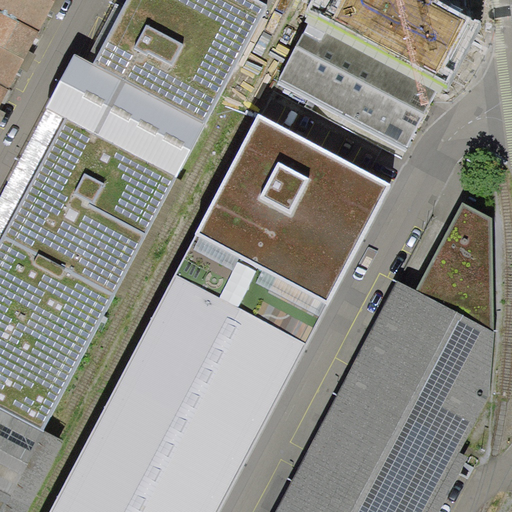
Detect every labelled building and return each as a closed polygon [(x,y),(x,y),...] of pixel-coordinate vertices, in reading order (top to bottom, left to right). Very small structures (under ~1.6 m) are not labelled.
[(0,0),(0,102),(54,0),(0,0)] [(51,99),(46,110),(65,120),(3,237),(114,296),(114,295),(265,10),(265,8),(249,0),(128,0),(93,67),(74,56),(51,99)] [(249,0),(265,8),(266,7),(269,0),(249,0)] [(441,82),(315,16),(279,83),(406,150),(409,143),(441,82)] [(179,277),(254,317),(305,342),(390,183),(261,116),(238,160),(179,277)] [(397,282),(275,511),(427,511),(489,397),(494,333),(492,219),(462,204),(424,276),(416,292),(397,282)] [(0,408),(42,431),(114,296),(3,237),(0,242),(0,408)] [(215,511),(240,465),(305,342),(254,317),(179,277),(52,511),(215,511)] [(42,431),(0,408),(0,511),(1,511),(44,432),(42,431)]
